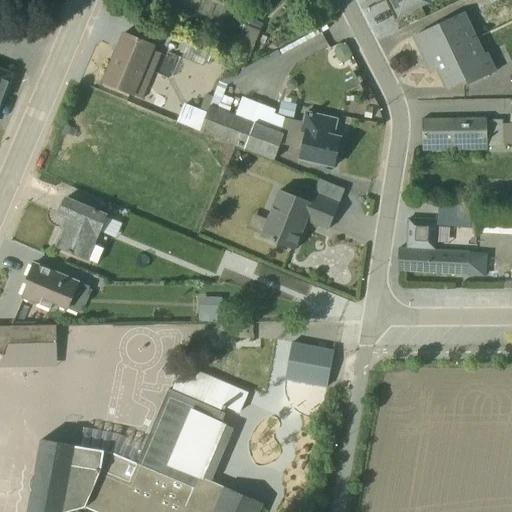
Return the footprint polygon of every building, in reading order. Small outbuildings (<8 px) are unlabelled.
[(389,0),(398,18),(428,4),(426,0),(389,0)] [(486,0),(492,9),(509,0),(486,0)] [(432,77),(438,74),(448,94),(466,85),(469,91),(495,77),(463,15),(419,38),(414,41),(432,77)] [(154,48),(123,35),(101,86),(142,103),(161,57),(152,53),(154,48)] [(0,103),(11,76),(0,72),(0,103)] [(273,163),(280,145),(301,150),(299,161),(332,168),(339,140),(332,138),(336,121),(304,114),(302,124),(280,118),(273,116),(275,112),(240,98),(236,109),(204,96),(198,112),(183,106),(175,125),(273,163)] [(425,125),(426,155),(511,153),(511,127),(504,127),(504,124),(425,125)] [(294,252),(306,223),(327,231),(333,213),(280,193),(261,238),(294,252)] [(96,247),(108,217),(65,200),(58,220),(67,223),(56,249),(97,266),(103,250),(96,247)] [(439,203),(438,225),(473,226),(473,204),(439,203)] [(511,219),(484,218),(483,236),(511,237),(511,219)] [(407,221),(406,251),(437,252),(438,222),(407,221)] [(400,252),(399,275),(468,277),(469,254),(400,252)] [(163,279),(167,266),(132,256),(128,269),(163,279)] [(29,283),(22,299),(55,313),(56,309),(66,313),(78,284),(34,265),(26,282),(29,283)] [(224,301),(200,300),(199,317),(224,317),(224,301)] [(0,368),(56,368),(56,328),(0,328),(0,357),(1,358),(0,362),(0,368)] [(264,343),(230,344),(230,363),(264,363),(264,343)] [(333,354),(290,347),(284,381),(327,388),(333,354)] [(242,394),(183,369),(174,392),(233,416),(242,394)] [(132,487),(101,473),(71,468),(74,448),(43,442),(30,511),(82,511),(85,511),(86,511),(263,511),(265,508),(206,481),(234,421),(173,394),(132,487)]
